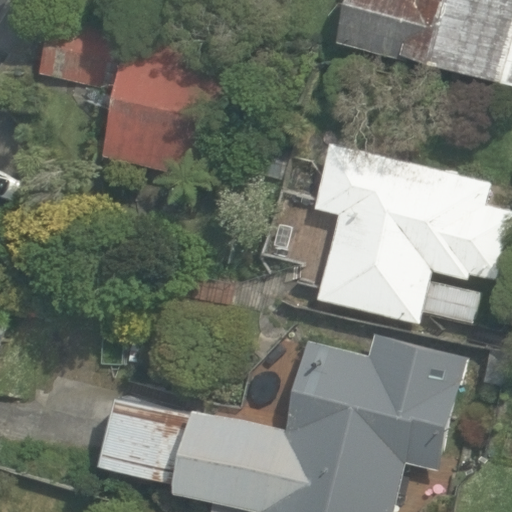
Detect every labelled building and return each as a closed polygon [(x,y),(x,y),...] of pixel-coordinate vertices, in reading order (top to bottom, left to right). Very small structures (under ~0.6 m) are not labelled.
[(408,47),(511,79),(511,0),(354,0),(343,37),(406,55),(408,47)] [(46,69),(120,91),(136,36),(62,15),(46,69)] [(216,49),(148,27),(109,149),(162,165),(160,170),(179,176),(181,170),(204,177),(236,78),(209,70),(216,49)] [(324,294),(427,320),(440,266),(475,275),(477,269),(509,277),(511,263),(511,204),(494,199),(500,177),(338,135),(320,203),(345,209),(324,294)] [(484,291),(438,280),(431,307),(478,318),(484,291)] [(293,422),(204,400),(201,408),(126,390),(106,457),(185,478),(182,485),(221,495),(216,511),(256,511),(258,505),(271,509),(271,507),(292,511),(398,511),(413,456),(443,465),(476,352),(382,328),(376,350),(315,334),(293,422)] [(511,364),(511,352),(496,348),(488,379),(507,384),(511,364)]
